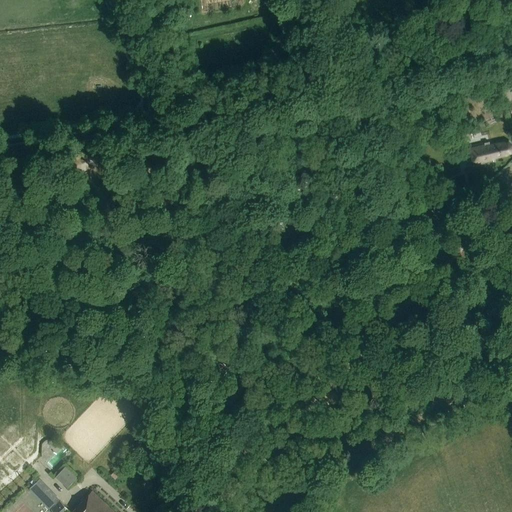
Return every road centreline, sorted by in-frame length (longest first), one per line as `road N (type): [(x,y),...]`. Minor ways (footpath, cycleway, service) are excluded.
road 1 (track): [(0,153),(511,42)]
road 2 (track): [(215,511),(511,195)]
road 3 (track): [(163,123),(115,0)]
